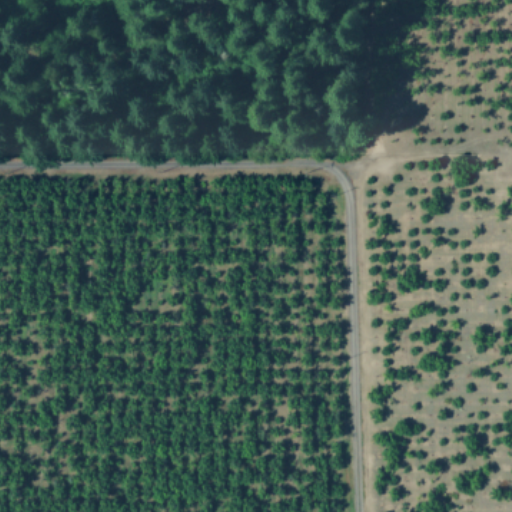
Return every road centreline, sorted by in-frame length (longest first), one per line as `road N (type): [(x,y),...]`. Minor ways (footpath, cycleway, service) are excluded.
road 1 (residential): [(0,169),(299,164),(338,175),(345,186),(355,511)]
road 2 (track): [(326,167),(389,156),(511,155)]
